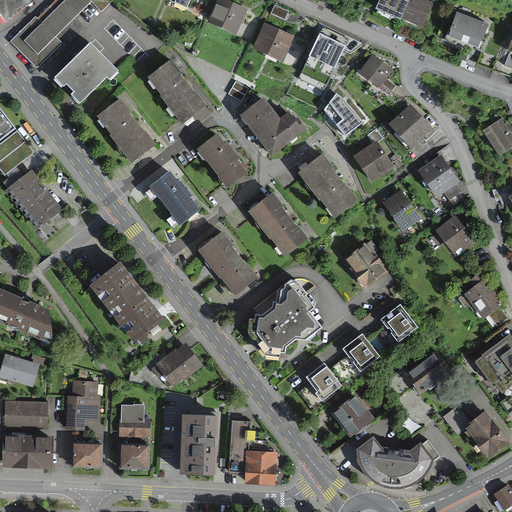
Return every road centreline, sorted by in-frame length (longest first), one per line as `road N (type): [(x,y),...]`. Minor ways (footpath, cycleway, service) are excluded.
road 1 (secondary): [(324,476),(0,57)]
road 2 (residential): [(511,287),(455,134),(409,81),(410,66)]
road 3 (residential): [(95,491),(269,500),(324,476)]
road 4 (residential): [(410,66),(400,49),(295,0)]
